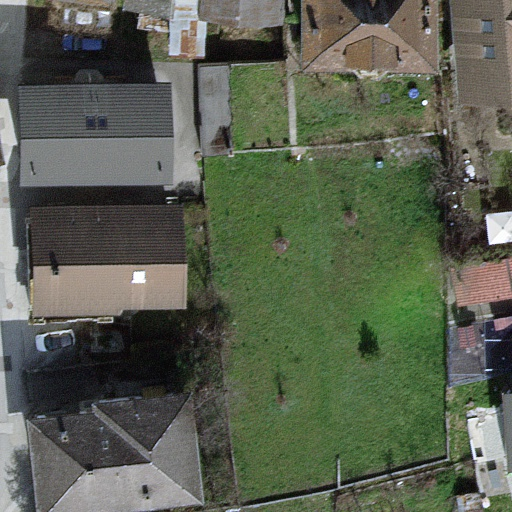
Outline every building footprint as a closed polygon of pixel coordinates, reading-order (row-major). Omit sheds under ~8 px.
[(126,0),(124,7),(126,44),(169,45),(198,43),(199,0),(126,0)] [(420,48),(420,0),(301,0),(302,47),(337,47),(350,60),(372,60),(384,48),(420,48)] [(511,0),(466,0),(469,79),(511,77),(511,0)] [(231,150),(228,62),(198,63),(201,152),(231,150)] [(157,84),(21,85),(21,161),(157,160),(157,84)] [(31,311),(82,310),(107,310),(107,286),(170,285),(169,208),(35,210),(37,275),(30,275),(31,311)] [(493,279),(511,275),(511,254),(489,259),(493,279)] [(99,409),(33,416),(40,492),(42,511),(111,511),(108,486),(180,478),(171,394),(99,400),(99,409)]
